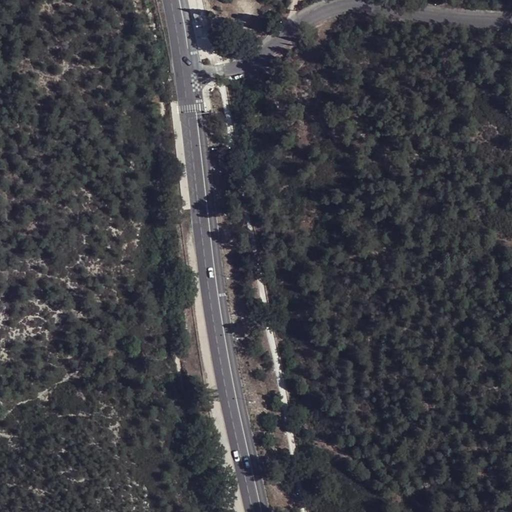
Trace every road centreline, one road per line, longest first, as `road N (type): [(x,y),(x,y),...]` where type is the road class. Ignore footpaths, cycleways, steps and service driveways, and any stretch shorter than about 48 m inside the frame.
road 1 (tertiary): [(184,69),(207,278),(253,511)]
road 2 (residential): [(511,17),(348,4),(293,28),(242,68),(184,69)]
